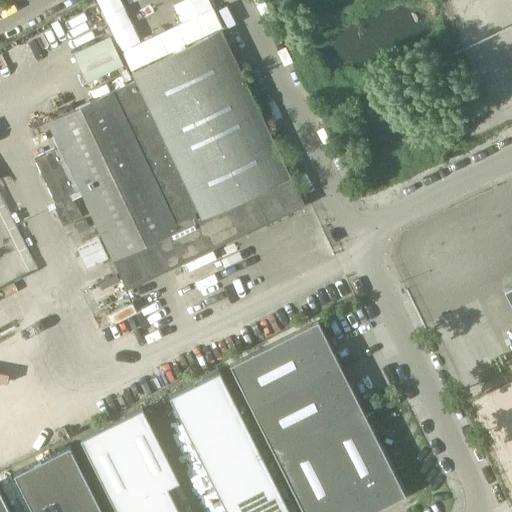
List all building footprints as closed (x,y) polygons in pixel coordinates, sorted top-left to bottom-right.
[(135,80),(48,121),(127,288),(304,204),(222,30),(131,73),(135,80)] [(371,511),(406,495),(317,320),(230,364),(303,511),(371,511)] [(290,511),(219,369),(169,395),(228,511),(290,511)] [(80,439),(116,511),(179,511),(167,487),(179,481),(142,408),(80,439)] [(103,511),(70,445),(14,473),(33,511),(103,511)] [(10,511),(0,492),(0,511),(10,511)]
